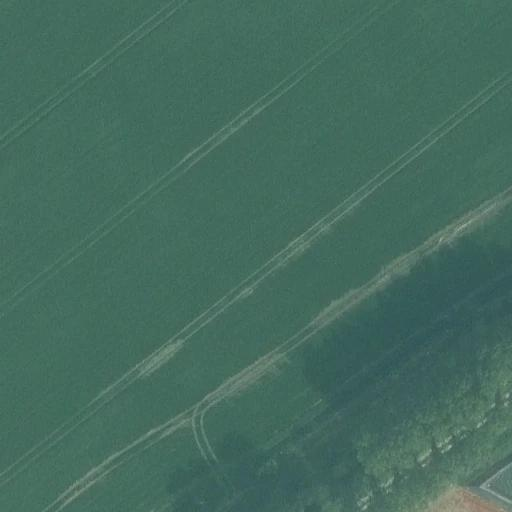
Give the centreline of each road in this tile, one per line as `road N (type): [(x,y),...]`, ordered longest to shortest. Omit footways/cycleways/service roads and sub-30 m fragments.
road 1 (track): [(223,511),(466,334),(472,325),(460,300)]
road 2 (track): [(361,511),(511,397)]
